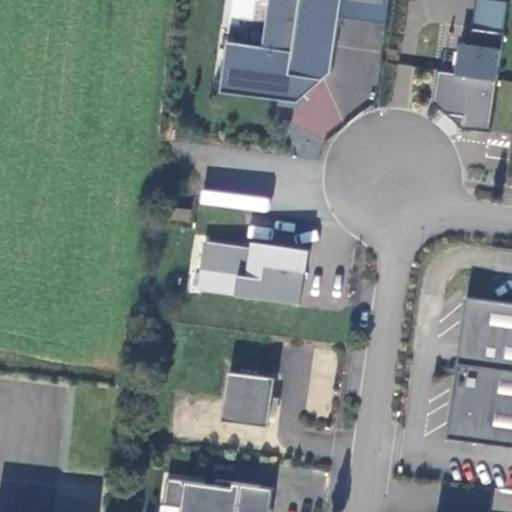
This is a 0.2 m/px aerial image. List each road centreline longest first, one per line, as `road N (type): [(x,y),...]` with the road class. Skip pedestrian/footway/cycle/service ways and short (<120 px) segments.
road 1 (residential): [(511,223),(406,206),(364,511)]
road 2 (unknown): [(406,206),(202,173)]
road 3 (unknown): [(369,475),(511,493)]
